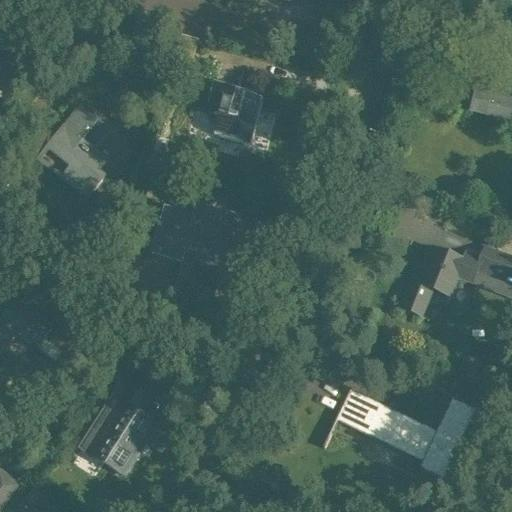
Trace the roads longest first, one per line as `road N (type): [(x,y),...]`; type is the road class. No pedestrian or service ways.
road 1 (residential): [(257,384),(352,165),(391,0)]
road 2 (residential): [(257,384),(123,297),(0,199)]
road 3 (residential): [(179,511),(257,384)]
